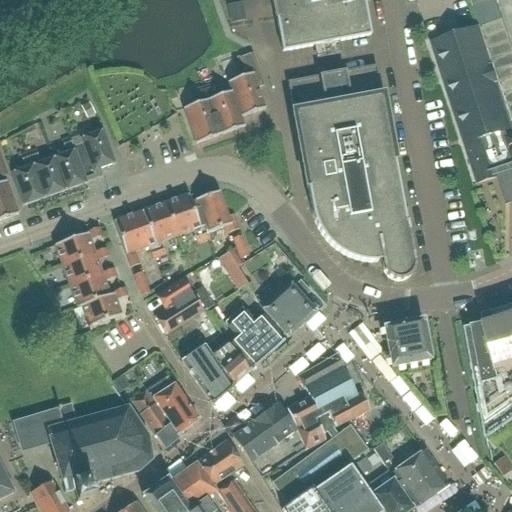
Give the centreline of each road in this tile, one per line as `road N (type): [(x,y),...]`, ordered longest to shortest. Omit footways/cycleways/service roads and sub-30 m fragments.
road 1 (residential): [(0,241),(206,170),(246,177),(296,234)]
road 2 (residential): [(338,318),(97,511)]
road 3 (residential): [(390,0),(441,303)]
road 4 (residential): [(442,511),(463,494),(461,470),(338,318)]
